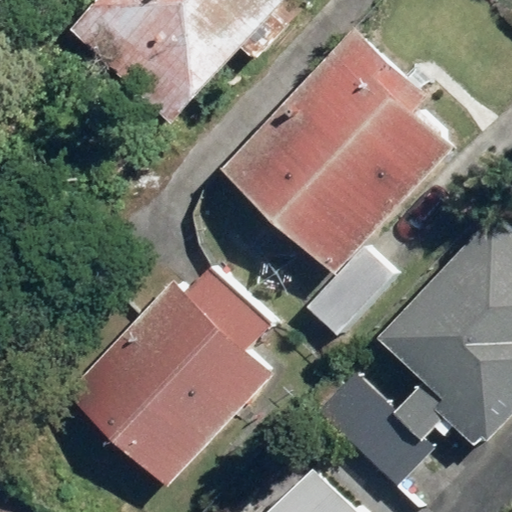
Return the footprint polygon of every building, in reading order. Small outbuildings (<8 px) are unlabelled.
[(111,0),(110,2),(199,91),(290,0),(111,0)] [(361,27),(231,166),(345,271),(465,142),(427,108),(437,97),(361,27)] [(511,223),(503,215),(386,335),(432,379),(402,411),(384,394),(345,433),(400,486),(439,447),(432,441),(444,429),(453,438),(465,426),(488,449),(511,424),(511,223)] [(181,281),(75,391),(172,484),(278,374),(252,349),(277,323),(217,265),(192,292),(181,281)] [(362,511),(315,469),(274,511),(362,511)]
